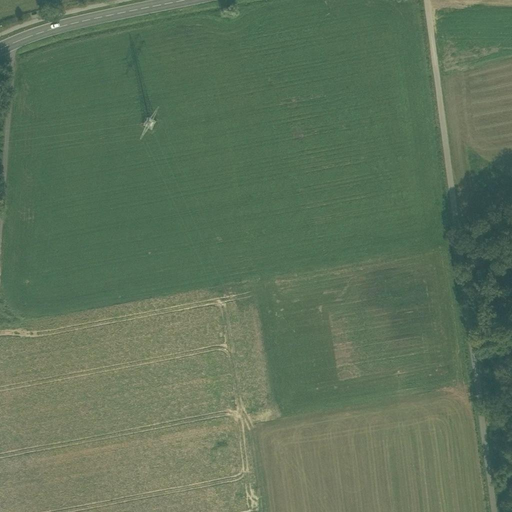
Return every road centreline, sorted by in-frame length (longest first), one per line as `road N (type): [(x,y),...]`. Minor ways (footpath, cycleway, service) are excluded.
road 1 (unclassified): [(492,511),(425,0)]
road 2 (secondary): [(185,0),(66,24),(9,45)]
road 3 (unclassified): [(9,45),(0,208)]
